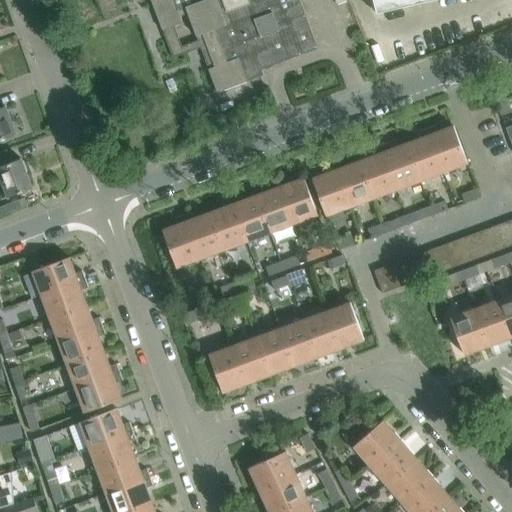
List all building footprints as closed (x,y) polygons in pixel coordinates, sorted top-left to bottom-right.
[(247,81),(264,74),(262,69),(318,48),(300,0),(152,0),(164,31),(183,23),(179,11),(187,8),(197,36),(203,34),(215,67),(209,69),(218,93),(248,81),(247,81)] [(373,0),(376,14),(435,0),(373,0)] [(511,111),(507,99),(507,98),(497,101),(502,114),(511,111)] [(0,135),(14,130),(4,105),(0,107),(0,135)] [(468,163),(454,125),(438,131),(435,125),(427,128),(444,172),(468,163)] [(444,172),(427,128),(419,131),(422,138),(407,143),(421,180),(444,172)] [(421,180),(407,143),(392,149),(389,142),(380,145),(396,189),(421,180)] [(396,189),(380,145),(372,148),(375,155),(360,161),(374,198),(396,189)] [(0,167),(0,195),(2,200),(33,189),(22,159),(0,167)] [(374,198),(360,161),(345,166),(343,159),(334,163),(350,207),(374,198)] [(350,207),(334,163),(326,166),(328,172),(313,178),(327,215),(350,207)] [(318,215),(304,178),(288,183),(286,177),(278,180),(294,224),(318,215)] [(294,224),(278,180),(269,183),(272,190),(258,195),(271,232),(294,224)] [(481,198),(477,188),(462,194),(465,203),(481,198)] [(271,232),(258,195),(242,201),(239,194),(231,197),(248,241),(271,232)] [(248,241),(231,197),(223,200),(225,207),(211,212),(225,249),(248,241)] [(449,209),(446,200),(430,206),(433,215),(449,209)] [(433,215),(430,206),(415,211),(418,220),(433,215)] [(225,249),(211,212),(196,218),(193,211),(185,214),(201,258),(225,249)] [(201,258),(185,214),(176,218),(179,225),(164,230),(177,267),(201,258)] [(403,226),(399,217),(383,223),(386,232),(403,226)] [(511,245),(511,229),(509,220),(497,225),(506,248),(511,245)] [(386,232),(383,223),(368,229),(372,238),(386,232)] [(506,248),(497,225),(486,229),(495,252),(506,248)] [(495,252),(486,229),(475,233),(483,256),(495,252)] [(483,256),(475,233),(465,237),(473,260),(483,256)] [(355,244),(352,235),(336,241),(340,250),(355,244)] [(473,260),(465,237),(453,242),(461,265),(473,260)] [(461,265),(453,242),(442,246),(450,269),(461,265)] [(450,269),(442,246),(430,250),(439,273),(450,269)] [(439,273),(430,250),(419,254),(428,278),(439,273)] [(428,278),(419,254),(408,259),(417,282),(428,278)] [(510,262),(507,254),(492,259),(495,267),(510,262)] [(331,270),(346,264),(343,255),(327,261),(331,270)] [(301,265),(298,256),(282,262),(285,271),(301,265)] [(34,272),(24,276),(33,298),(42,295),(42,296),(86,279),(83,271),(76,274),(70,258),(33,271),(34,272)] [(417,282),(408,259),(396,263),(405,286),(417,282)] [(285,271),(282,262),(267,267),(270,276),(285,271)] [(405,286),(396,263),(385,268),(393,291),(405,286)] [(479,274),(476,265),(461,271),(464,279),(479,274)] [(393,291),(385,268),(375,271),(384,294),(393,291)] [(306,278),(303,270),(286,276),(289,285),(306,278)] [(464,279),(461,271),(446,276),(448,285),(464,279)] [(289,285),(286,276),(272,281),(275,290),(289,285)] [(253,285),(252,283),(250,277),(236,282),(239,291),(253,285)] [(88,306),(82,291),(89,288),(86,279),(42,296),(51,319),(88,306)] [(239,291),(236,282),(219,288),(223,297),(239,291)] [(256,294),(254,288),(253,285),(239,291),(242,300),(256,294)] [(242,300),(239,291),(223,297),(226,305),(242,300)] [(511,337),(511,293),(497,299),(511,338),(511,337)] [(194,304),(191,295),(176,301),(179,310),(194,304)] [(511,338),(497,299),(474,307),(489,346),(511,338)] [(365,340),(350,302),(326,311),(340,350),(365,340)] [(103,326),(100,318),(93,320),(88,306),(51,319),(60,343),(103,326)] [(489,346),(474,307),(450,316),(464,355),(489,346)] [(185,324),(200,318),(197,310),(182,315),(185,324)] [(340,350),(326,311),(303,319),(317,358),(340,350)] [(9,334),(4,318),(0,319),(0,335),(1,337),(9,334)] [(317,358),(303,319),(280,328),(294,366),(317,358)] [(105,353),(99,337),(106,335),(103,326),(60,343),(68,366),(105,353)] [(294,366),(280,328),(257,336),(271,375),(294,366)] [(14,350),(9,334),(1,337),(6,352),(14,350)] [(271,375),(257,336),(233,345),(247,384),(271,375)] [(247,384),(233,345),(210,354),(224,392),(247,384)] [(120,373),(116,364),(110,366),(105,353),(68,366),(77,389),(120,373)] [(25,381),(20,365),(11,368),(16,384),(25,381)] [(122,399),(116,383),(123,381),(120,373),(77,389),(86,413),(122,399)] [(30,396),(25,381),(16,384),(22,399),(30,396)] [(134,430),(130,422),(124,424),(118,409),(81,422),(90,447),(134,430)] [(40,428),(35,413),(27,416),(32,431),(40,428)] [(371,466),(402,440),(384,420),(354,446),(371,466)] [(136,457),(130,441),(137,439),(134,430),(90,447),(98,470),(136,457)] [(316,448),(308,433),(300,438),(308,453),(316,448)] [(47,435),(35,439),(43,462),(55,458),(47,435)] [(35,464),(27,438),(26,438),(17,440),(0,445),(0,448),(2,456),(20,450),(26,467),(35,464)] [(387,485),(418,459),(402,440),(371,466),(387,485)] [(298,476),(286,451),(249,468),(260,493),(298,476)] [(151,477),(147,468),(141,471),(136,457),(98,470),(107,494),(151,477)] [(403,504),(434,477),(418,459),(387,485),(403,504)] [(352,483),(344,467),(336,470),(344,487),(352,483)] [(60,485),(54,468),(46,471),(51,488),(60,485)] [(335,484),(327,469),(319,473),(327,489),(335,484)] [(0,476),(0,508),(4,508),(14,504),(12,473),(0,476)] [(278,511),(308,499),(298,476),(260,493),(268,511),(278,511)] [(129,511),(153,503),(147,487),(154,485),(151,477),(107,494),(113,511),(129,511)] [(410,511),(432,511),(450,497),(434,477),(403,504),(410,511)] [(358,496),(352,483),(344,487),(351,500),(358,496)] [(342,498),(335,484),(327,489),(334,502),(342,498)] [(64,499),(60,485),(51,488),(56,502),(64,499)] [(463,511),(450,497),(432,511),(463,511)] [(38,511),(34,498),(19,503),(19,502),(14,504),(4,508),(5,511),(38,511)] [(314,511),(308,499),(278,511),(314,511)] [(156,511),(153,503),(129,511),(156,511)]
